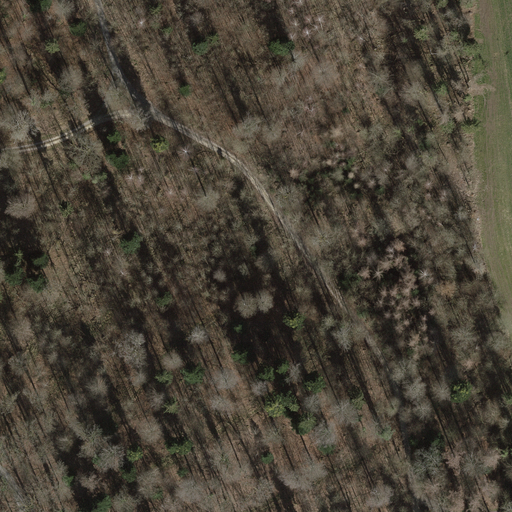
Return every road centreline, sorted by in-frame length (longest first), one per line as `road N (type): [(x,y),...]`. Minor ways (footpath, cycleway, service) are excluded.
road 1 (track): [(416,511),(397,382),(243,163),(134,98),(99,0)]
road 2 (track): [(156,115),(107,115),(23,152),(0,153)]
